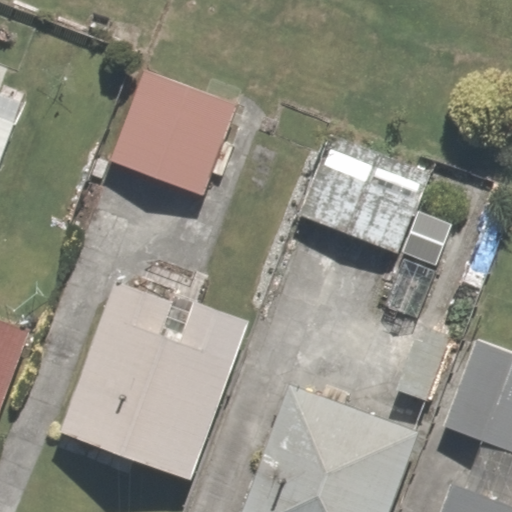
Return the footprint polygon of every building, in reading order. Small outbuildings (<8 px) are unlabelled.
[(261,115),(159,73),(123,158),(224,201),(261,115)] [(0,198),(37,109),(0,93),(0,198)] [(354,144),(318,213),(457,285),(483,235),(439,212),(449,193),(354,144)] [(275,337),(137,281),(78,433),(212,488),(275,337)] [(0,458),(50,336),(0,315),(0,458)] [(461,426),(503,444),(470,511),(511,511),(511,347),(500,342),(461,426)] [(410,511),(441,434),(315,384),(263,511),(410,511)]
